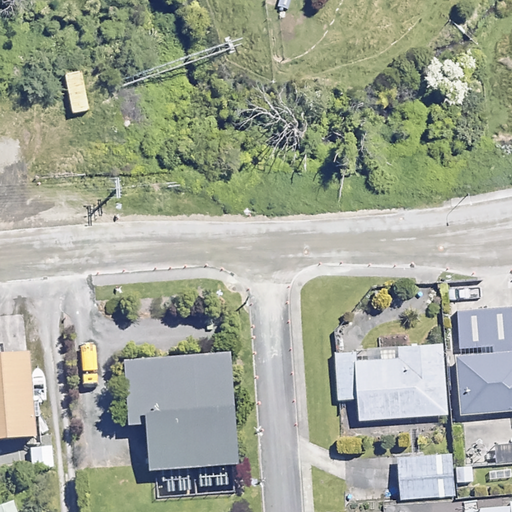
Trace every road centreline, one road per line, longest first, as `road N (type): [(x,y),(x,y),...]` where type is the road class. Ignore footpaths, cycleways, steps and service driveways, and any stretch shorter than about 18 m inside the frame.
road 1 (residential): [(261,247),(282,511)]
road 2 (residential): [(0,268),(261,247)]
road 3 (residential): [(261,247),(511,221)]
